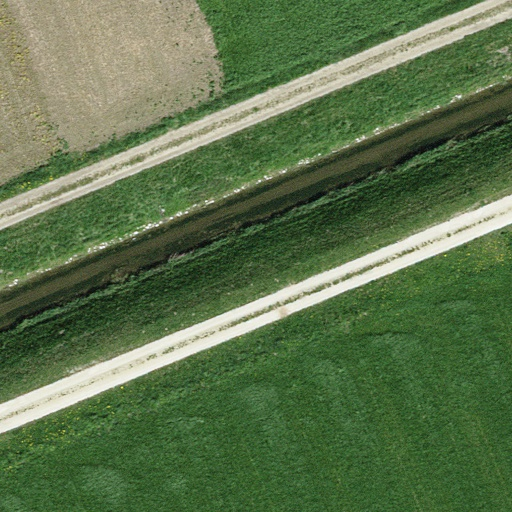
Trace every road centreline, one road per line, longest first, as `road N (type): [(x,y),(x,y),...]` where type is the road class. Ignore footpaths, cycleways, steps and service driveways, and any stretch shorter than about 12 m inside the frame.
road 1 (track): [(511,209),(0,419)]
road 2 (track): [(0,205),(495,0)]
